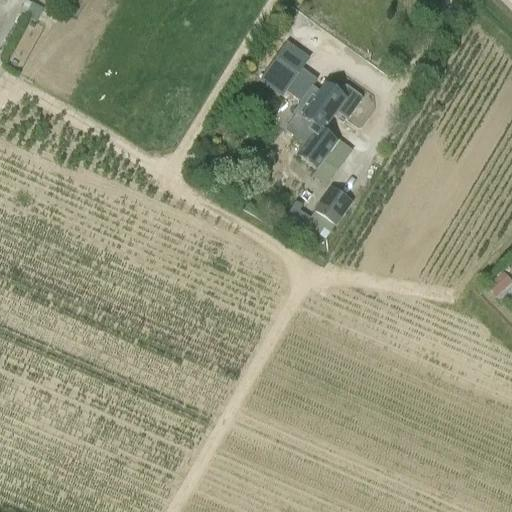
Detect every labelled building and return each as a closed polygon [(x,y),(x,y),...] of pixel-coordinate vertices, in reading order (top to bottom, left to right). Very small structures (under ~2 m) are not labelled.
[(18,17),(14,24),(20,27),(24,20),(18,17)] [(346,89),(342,89),(337,96),(325,88),(320,95),(312,89),(294,115),(297,117),(288,128),(296,133),(293,138),(305,147),(298,158),(316,171),(322,164),(337,143),(323,133),(337,114),(347,122),(361,103),(360,99),(346,89)] [(325,188),(336,174),(322,164),(316,171),(311,178),(325,188)] [(331,191),(324,201),(315,214),(335,228),(344,214),(343,214),(350,205),(331,191)] [(487,286),(496,297),(507,308),(511,303),(511,290),(508,286),(511,283),(501,273),(487,286)]
